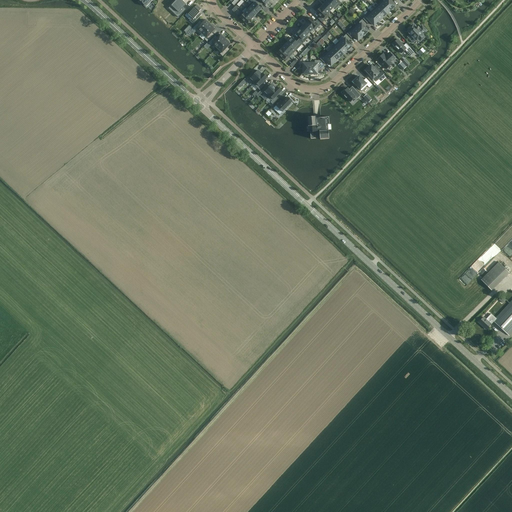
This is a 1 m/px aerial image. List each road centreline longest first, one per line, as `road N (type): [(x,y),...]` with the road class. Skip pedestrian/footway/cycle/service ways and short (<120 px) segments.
road 1 (tertiary): [(511,396),(198,105)]
road 2 (residential): [(254,46),(296,85),(323,88),(419,0)]
road 3 (tertiary): [(198,105),(93,7)]
